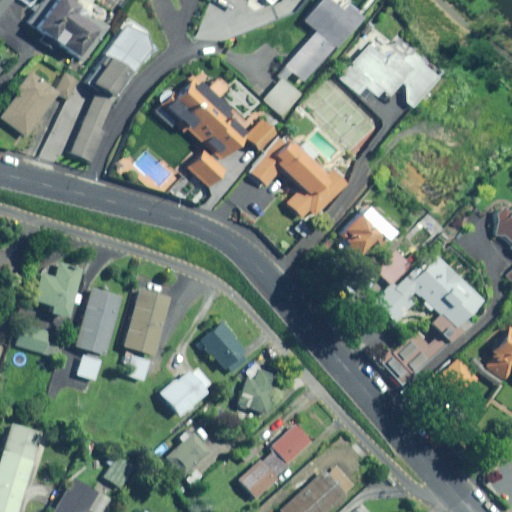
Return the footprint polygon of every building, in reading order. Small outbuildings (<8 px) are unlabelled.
[(0,0),(0,12),(9,0),(0,0)] [(72,60),(91,28),(67,13),(70,7),(58,0),(37,0),(20,27),(72,60)] [(254,0),(265,9),(267,6),(275,13),(286,22),(303,0),(254,0)] [(336,10),(323,0),(316,0),(298,23),(313,34),(284,70),(301,83),(329,48),(331,50),(355,20),(339,7),(336,10)] [(145,44),(118,27),(83,84),(106,98),(119,76),(124,79),(145,44)] [(256,49),(251,35),(241,38),(246,53),(256,49)] [(402,88),(402,99),(413,107),(440,75),(414,53),(416,51),(396,35),(391,42),(387,39),(383,44),(374,37),(338,81),(364,102),(370,94),(375,98),(380,92),(387,98),(398,85),(402,88)] [(220,89),(198,69),(189,79),(187,77),(158,109),(215,161),(236,138),(251,152),(267,134),(248,117),(244,122),(222,101),(217,107),(210,100),(220,89)] [(51,95),(23,74),(11,91),(13,93),(0,109),(0,124),(18,138),(51,95)] [(73,80),(63,75),(53,98),(63,102),(73,80)] [(297,95),(278,80),(260,103),(279,118),(297,95)] [(511,142),(511,129),(495,113),(472,137),(496,159),(511,142)] [(99,133),(77,124),(64,154),(86,163),(99,133)] [(277,145),(270,139),(257,152),(260,155),(247,169),(266,188),(279,175),(302,197),(324,175),(312,164),(309,168),(281,141),(277,145)] [(221,169),(199,148),(181,167),(203,189),(221,169)] [(462,172),(451,163),(432,186),(423,197),(449,219),(456,211),(453,208),(475,183),(462,172)] [(501,205),(494,212),(494,235),(502,235),(511,244),(508,248),(511,251),(511,269),(507,275),(511,279),(511,207),(508,212),(501,205)] [(387,233),(362,207),(352,216),(331,236),(350,257),(372,236),(377,242),(387,233)] [(439,230),(423,216),(416,224),(432,238),(439,230)] [(477,302),(431,258),(416,274),(391,250),(370,271),(386,287),(370,304),(391,324),(411,304),(416,299),(434,316),(426,325),(447,344),(458,333),(452,327),(477,302)] [(64,267),(51,262),(46,275),(39,273),(29,301),(48,308),(46,313),(64,320),(69,304),(74,306),(77,296),(71,294),(79,272),(64,267)] [(119,298),(90,290),(72,348),(102,357),(119,298)] [(168,300),(137,291),(119,348),(150,357),(168,300)] [(245,349),(221,322),(196,343),(221,371),(245,349)] [(47,332),(27,326),(20,349),(40,355),(47,332)] [(511,333),(511,334),(502,328),(485,353),(487,355),(477,369),(498,384),(507,371),(511,375),(511,333)] [(400,361),(412,351),(405,344),(393,354),(400,361)] [(421,362),(414,354),(403,364),(410,372),(421,362)] [(98,362),(80,357),(74,376),(92,382),(98,362)] [(146,362),(128,357),(123,377),(140,382),(146,362)] [(402,373),(389,359),(380,367),(393,381),(402,373)] [(473,380),(454,359),(436,376),(455,397),(473,380)] [(208,385),(196,370),(188,376),(185,371),(156,395),(176,418),(204,395),(201,391),(208,385)] [(253,382),(244,378),(237,394),(232,408),(242,412),(244,409),(264,417),(274,393),(271,391),(275,381),(256,373),(253,382)] [(13,511),(37,434),(6,424),(0,444),(0,511),(13,511)] [(308,443),(289,424),(266,447),(269,449),(235,482),(254,501),(275,480),(272,477),(308,443)] [(191,434),(162,461),(188,488),(201,477),(192,468),(208,453),(191,434)] [(132,466),(115,456),(101,479),(117,489),(132,466)] [(325,511),(343,497),(319,470),(275,511),(325,511)] [(94,493),(68,479),(50,511),(106,511),(111,503),(94,493)]
